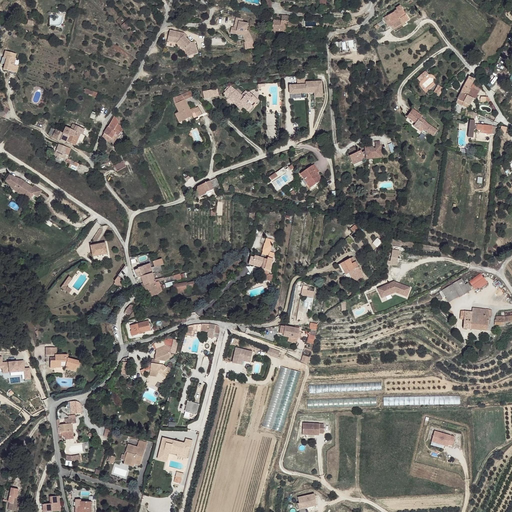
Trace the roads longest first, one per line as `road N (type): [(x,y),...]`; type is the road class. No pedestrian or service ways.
road 1 (unknown): [(181,511),(223,323),(299,357)]
road 2 (unclassified): [(172,0),(90,158),(134,215)]
road 3 (residential): [(300,146),(203,177),(185,197),(134,215)]
road 4 (residential): [(336,147),(328,35),(361,26),(371,0)]
road 5 (residential): [(126,252),(110,222),(0,149)]
road 6 (unclassified): [(275,322),(188,322),(124,349)]
